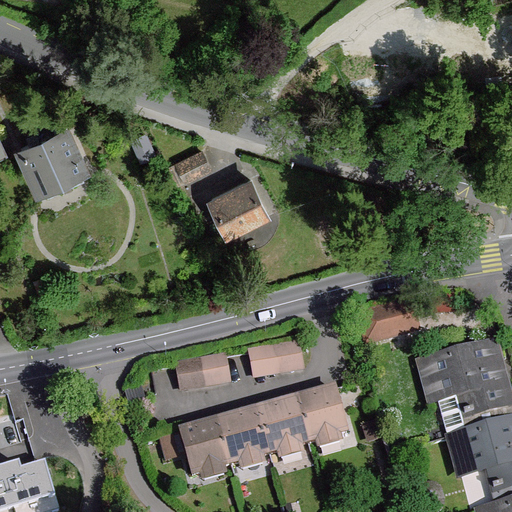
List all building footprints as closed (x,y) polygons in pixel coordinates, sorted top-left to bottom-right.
[(67,128),(23,148),(40,186),(84,166),(67,128)] [(147,135),(135,140),(143,159),(155,154),(147,135)] [(203,152),(179,164),(187,178),(210,167),(203,152)] [(252,180),(213,199),(229,230),(267,212),(252,180)] [(368,306),(370,340),(410,337),(408,303),(368,306)] [(299,344),(250,352),(255,378),(303,370),(299,344)] [(494,346),(423,365),(434,402),(463,395),(469,417),(505,407),(510,406),(494,346)] [(225,358),(178,366),(182,392),(230,384),(225,358)] [(336,392),(298,402),(309,444),(315,443),(340,436),(348,433),(336,392)] [(301,446),(309,444),(298,402),(259,412),(271,454),(276,453),(301,446)] [(509,423),(505,407),(469,417),(473,433),(509,423)] [(262,457),(271,454),(259,412),(221,423),(232,465),(237,464),(262,457)] [(511,422),(509,423),(473,433),(452,439),(463,476),(491,468),(498,491),(511,486),(511,422)] [(223,467),(232,465),(221,423),(182,434),(188,456),(194,476),(197,475),(223,467)] [(377,424),(367,427),(372,442),(381,439),(377,424)] [(188,456),(182,434),(159,441),(165,462),(188,456)] [(343,443),(340,436),(315,443),(317,449),(343,443)] [(304,454),(301,446),(276,453),(278,461),(304,454)] [(264,465),(262,457),(237,464),(239,472),(264,465)] [(226,476),(223,467),(197,475),(199,483),(226,476)] [(511,504),(511,486),(498,491),(502,508),(511,504)]
